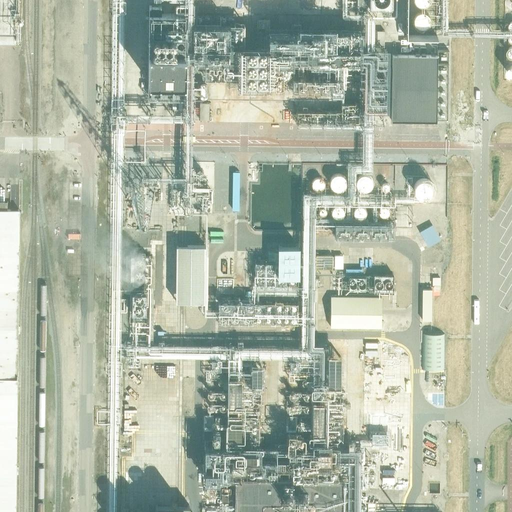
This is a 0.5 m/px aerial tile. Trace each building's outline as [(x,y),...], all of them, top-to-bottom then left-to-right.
[(393,0),(370,0),(370,9),(393,9),(393,0)] [(320,21),(320,12),(286,12),(286,21),(320,21)] [(417,15),(416,17),(416,19),(416,20),(416,22),(416,23),(417,25),(418,26),(419,27),(421,28),(423,28),(424,28),(426,28),(427,28),(429,27),(430,26),(431,25),(432,23),(432,22),(432,20),(432,19),(431,17),(431,15),(430,14),(428,13),(427,12),(426,12),(424,12),(422,12),(421,12),(419,13),(418,14),(417,15)] [(203,54),(170,55),(170,28),(159,29),(159,20),(151,20),(151,75),(158,75),(158,74),(203,73),(203,54)] [(256,27),(254,26),(252,50),(253,49),(251,74),(270,76),(273,72),(279,72),(282,67),(291,73),(303,52),(307,52),(308,41),(311,35),(299,34),(300,35),(291,34),(292,30),(256,27)] [(394,96),(393,119),(444,121),(447,58),(443,58),(443,48),(398,46),(399,35),(388,34),(388,44),(380,43),(377,95),(394,96)] [(369,109),(301,108),(301,120),(369,121),(369,109)] [(333,188),(335,190),(336,190),(338,191),(339,191),(341,191),(342,190),(344,189),(345,188),(346,187),(347,186),(347,184),(347,183),(347,181),(347,179),(346,178),(345,177),(344,176),(342,175),(341,174),(339,174),(337,174),(336,175),(334,176),(333,177),(332,178),(331,179),(331,181),(331,183),(331,184),(331,186),(332,187),(333,188)] [(360,189),(362,190),(363,191),(365,191),(366,191),(368,191),(369,191),(371,190),(372,189),(373,188),(373,186),(374,185),(374,183),(374,181),(374,180),(373,178),(372,177),(370,176),(369,175),(367,175),(366,175),(364,175),(363,175),(361,176),(360,177),(359,179),(358,180),(358,182),(358,183),(358,185),(358,186),(359,188),(360,189)] [(386,178),(387,186),(394,185),(393,177),(386,178)] [(320,190),(321,190),(322,189),(323,189),(324,188),(324,187),(325,185),(325,183),(325,182),(324,181),(324,180),(323,179),(322,179),(321,178),(320,178),(318,178),(317,178),(316,179),(315,179),(314,180),(314,181),(313,182),(313,183),(313,184),(313,186),(313,187),(314,188),(315,189),(316,190),(317,190),(319,190),(320,190)] [(435,191),(435,190),(434,186),(433,183),(431,182),(429,181),(426,180),(422,181),(419,182),(417,185),(416,187),(416,189),(417,193),(419,196),(421,198),(425,199),(429,199),(432,197),(433,195),(434,194),(435,191)] [(341,218),(342,218),(343,218),(344,217),(344,216),(345,215),(345,214),(346,213),(346,212),(345,211),(345,209),(344,209),(343,208),(342,207),(341,207),(340,206),(339,206),(338,206),(336,207),(335,208),(334,209),(334,210),(333,212),(333,213),(333,214),(334,215),(335,216),(336,217),(337,218),(338,218),(339,219),(341,218)] [(362,219),(363,219),(364,218),(365,218),(366,217),(366,216),(367,215),(367,214),(367,212),(367,211),(366,210),(366,209),(365,208),(364,208),(363,207),(362,207),(360,207),(359,207),(358,208),(357,208),(356,209),(356,210),(355,211),(355,212),(355,213),(355,215),(355,216),(356,217),(357,218),(358,219),(359,219),(361,219),(362,219)] [(0,511),(15,511),(19,209),(0,208),(0,511)] [(429,244),(444,238),(437,221),(422,228),(429,244)] [(204,302),(205,245),(182,245),(176,245),(175,302),(182,302),(204,302)] [(155,251),(135,250),(134,280),(147,280),(147,286),(135,286),(133,335),(152,336),(155,251)] [(335,268),(336,254),(323,253),(323,267),(335,268)] [(345,268),(345,253),(337,253),(337,268),(345,268)] [(379,273),(380,295),(398,294),(397,272),(379,273)] [(435,275),(435,282),(442,283),(443,275),(435,275)] [(425,285),(425,319),(435,320),(435,285),(425,285)] [(259,296),(226,291),(222,315),(242,319),(243,308),(248,308),(249,302),(258,303),(259,296)] [(381,297),(330,296),(330,327),(381,327),(381,297)] [(425,365),(446,365),(446,330),(425,329),(425,365)] [(174,342),(160,342),(160,340),(155,340),(155,347),(163,347),(163,351),(174,351),(174,342)] [(175,382),(176,366),(168,366),(167,382),(175,382)] [(340,442),(340,432),(322,432),(323,442),(340,442)] [(286,469),(287,453),(255,450),(255,452),(249,452),(250,445),(245,444),(243,456),(252,457),(252,465),(286,469)]
